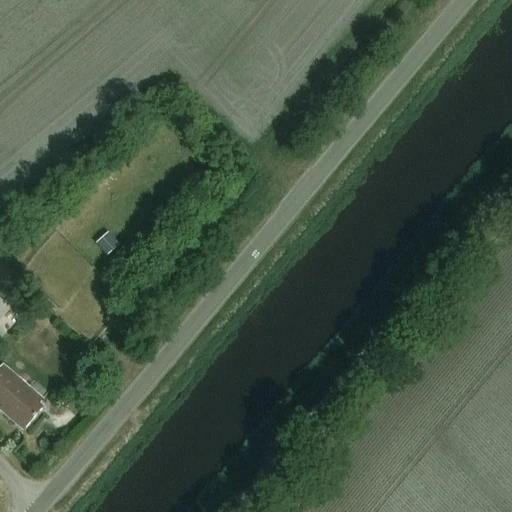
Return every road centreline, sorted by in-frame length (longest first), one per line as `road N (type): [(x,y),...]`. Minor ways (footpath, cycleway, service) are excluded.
road 1 (unclassified): [(38,508),(460,0)]
road 2 (tertiary): [(253,511),(511,206)]
